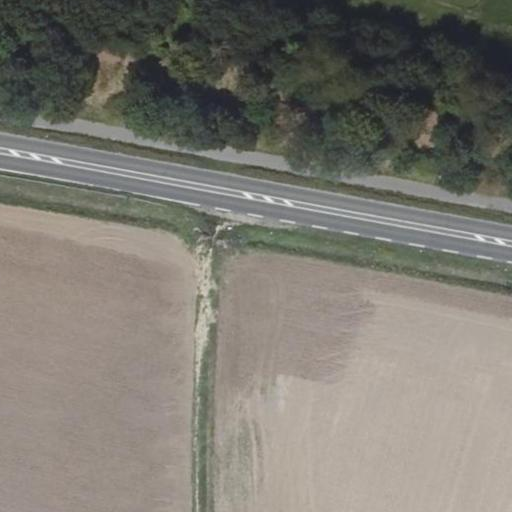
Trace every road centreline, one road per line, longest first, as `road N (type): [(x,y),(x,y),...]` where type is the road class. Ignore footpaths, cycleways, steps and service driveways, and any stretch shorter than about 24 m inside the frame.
road 1 (secondary): [(0,152),(511,247)]
road 2 (track): [(202,511),(211,191)]
